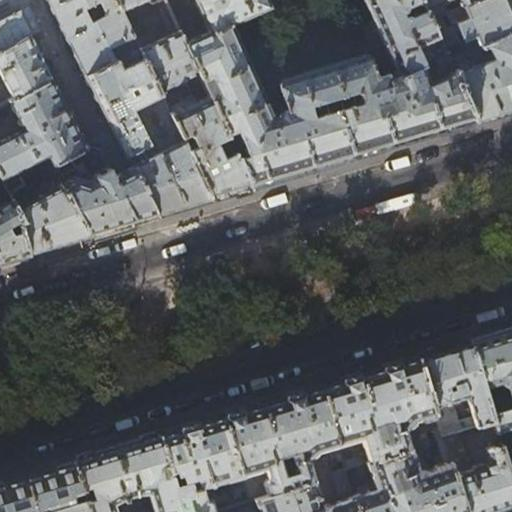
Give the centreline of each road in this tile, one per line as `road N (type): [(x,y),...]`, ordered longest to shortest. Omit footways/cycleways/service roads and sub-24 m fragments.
road 1 (primary): [(511,147),(0,300)]
road 2 (primary): [(0,439),(511,294)]
